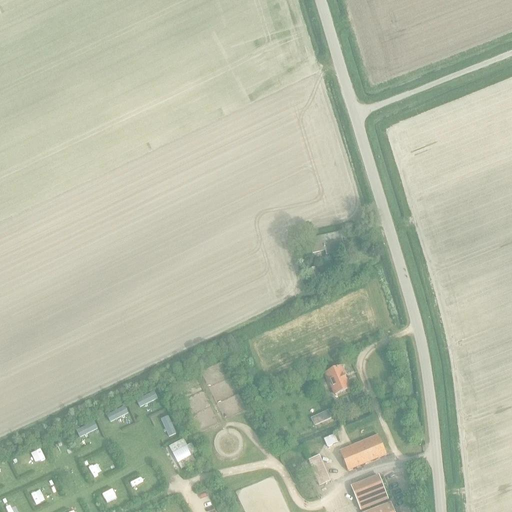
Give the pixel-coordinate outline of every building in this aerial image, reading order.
[(325,256),(342,252),(340,246),(343,245),(340,232),(309,240),(312,254),(324,252),(325,256)] [(346,380),(346,381),(344,375),(341,367),(325,373),(335,395),(350,388),(346,380)] [(323,439),(327,447),(340,441),(339,439),(345,436),(342,428),(335,431),(336,433),(323,439)] [(339,452),(347,472),(386,456),(378,435),(339,452)] [(183,441),(168,449),(172,455),(185,448),(190,458),(178,465),(181,471),(194,463),(191,456),(195,454),(190,446),(186,448),(183,441)] [(308,460),(319,486),(330,482),(319,456),(308,460)] [(350,486),(360,511),(389,499),(379,474),(350,486)] [(365,511),(394,511),(390,502),(365,511)]
